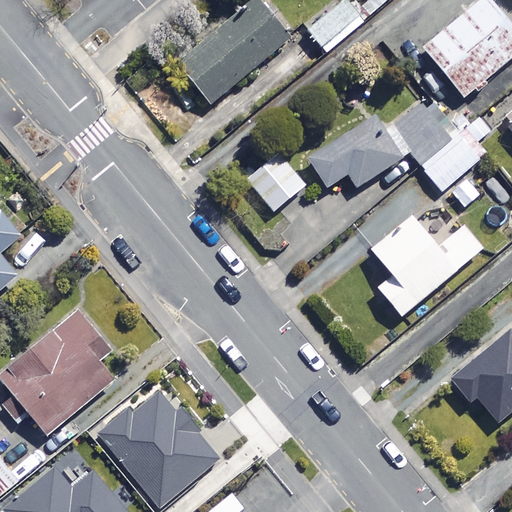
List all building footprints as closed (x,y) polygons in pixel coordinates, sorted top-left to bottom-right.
[(286,37),(252,0),(248,0),(173,67),(208,107),(286,37)] [(360,22),(340,0),(337,0),(302,31),(322,55),(360,22)] [(511,53),(511,34),(483,0),(475,0),(416,50),(457,99),(511,53)] [(484,154),(472,140),(486,130),(471,111),(445,132),(419,100),(385,128),(404,151),(437,192),(484,154)] [(385,128),(365,103),(298,158),(323,189),(341,175),(354,191),(404,151),(385,128)] [(304,185),(276,153),(245,181),(272,212),(304,185)] [(0,248),(15,236),(0,217),(0,287),(12,277),(0,261),(0,248)] [(434,248),(408,217),(367,251),(388,277),(373,289),(397,317),(480,250),(460,226),(434,248)] [(0,402),(16,422),(25,414),(43,436),(109,381),(92,361),(105,350),(73,311),(0,370),(0,384),(9,395),(0,402)] [(511,407),(511,327),(446,382),(464,404),(471,398),(492,424),(511,407)] [(170,414),(150,390),(94,437),(121,469),(108,480),(134,510),(147,499),(157,510),(217,460),(174,410),(170,414)] [(0,462),(0,492),(15,480),(0,462)] [(69,493),(52,473),(3,511),(118,511),(89,476),(69,493)]
